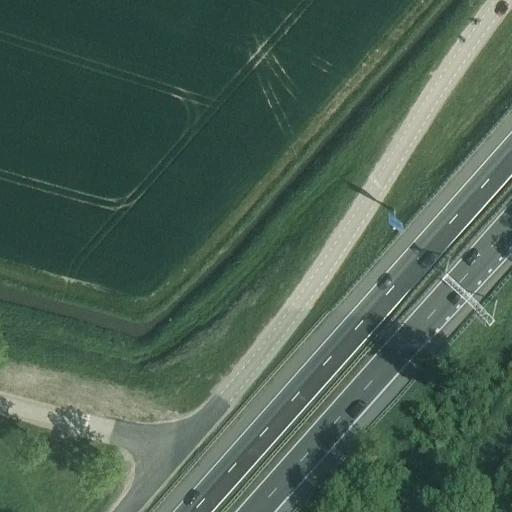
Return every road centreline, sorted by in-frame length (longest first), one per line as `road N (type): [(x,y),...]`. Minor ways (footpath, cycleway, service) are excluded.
road 1 (tertiary): [(174,449),(335,259),(436,87),(503,0)]
road 2 (motorway): [(511,152),(192,511)]
road 3 (motorway): [(255,511),(511,223)]
road 4 (unclassified): [(174,449),(0,406)]
